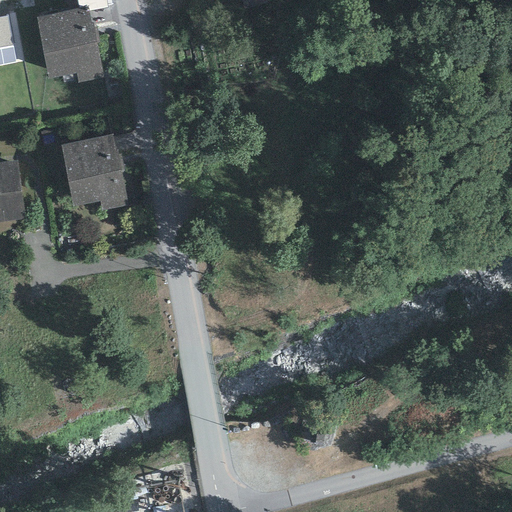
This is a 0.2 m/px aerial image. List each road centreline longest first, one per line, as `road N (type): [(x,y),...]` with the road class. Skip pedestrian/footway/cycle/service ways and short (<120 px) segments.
road 1 (residential): [(130,0),(220,511)]
road 2 (residential): [(229,511),(511,438)]
